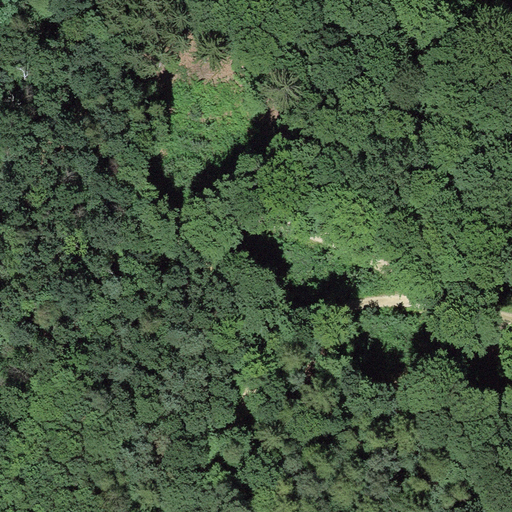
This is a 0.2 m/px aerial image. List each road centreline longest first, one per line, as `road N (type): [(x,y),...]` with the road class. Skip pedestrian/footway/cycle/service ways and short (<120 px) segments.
road 1 (track): [(0,476),(108,278),(202,219),(268,217),(433,292),(511,313)]
road 2 (track): [(205,511),(270,348),(350,301),(433,292)]
road 3 (track): [(176,241),(224,264),(249,296),(270,348)]
